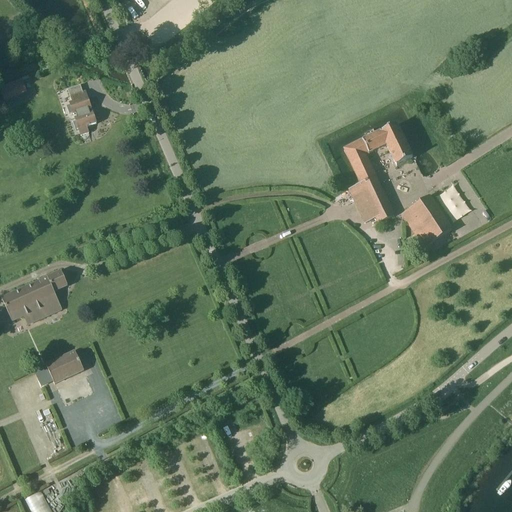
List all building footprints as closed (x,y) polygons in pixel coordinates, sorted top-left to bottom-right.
[(8,101),(29,92),(24,79),(3,88),(8,101)] [(88,92),(86,93),(83,86),(70,90),(74,103),(72,104),(76,116),(78,115),(79,118),(77,119),(78,122),(74,123),(78,134),(82,133),(83,137),(91,135),(89,128),(99,125),(95,113),(92,114),(91,111),(94,110),(88,92)] [(361,184),(349,190),(365,224),(376,219),(379,224),(394,218),(365,156),(387,146),(391,155),(389,156),(393,165),(395,163),(397,168),(413,159),(397,125),(379,133),(367,139),(344,150),(361,184)] [(425,249),(452,231),(429,197),(402,215),(425,249)] [(108,256),(89,264),(92,272),(111,264),(108,256)] [(62,310),(54,292),(68,286),(61,272),(4,297),(1,298),(11,321),(13,320),(36,311),(39,319),(62,310)] [(55,385),(84,371),(75,352),(46,366),(55,385)]
